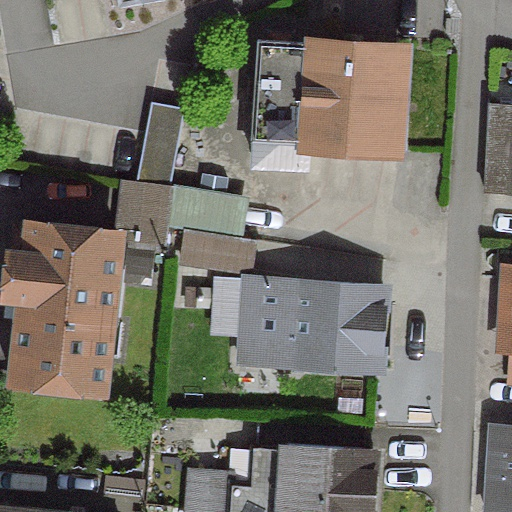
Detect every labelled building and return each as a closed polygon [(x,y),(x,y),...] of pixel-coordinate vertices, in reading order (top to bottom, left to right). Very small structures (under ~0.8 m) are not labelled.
[(386,152),(393,49),(303,43),(303,46),(258,43),(250,164),(297,167),(298,146),(386,152)] [(511,191),(511,107),(484,106),(480,190),(511,191)] [(178,117),(144,110),(131,184),(164,190),(178,117)] [(161,226),(164,190),(131,184),(125,235),(160,239),(161,226)] [(235,201),(169,188),(163,225),(184,230),(227,239),(235,201)] [(105,310),(104,309),(112,234),(9,223),(2,293),(18,295),(8,378),(97,387),(105,310)] [(244,243),(227,239),(184,230),(178,262),(237,275),(244,243)] [(511,266),(505,267),(500,351),(506,351),(504,380),(511,380),(511,266)] [(237,331),(235,362),(371,370),(377,286),(293,281),(293,282),(257,280),(254,332),(237,331)] [(0,298),(0,300),(0,318),(10,319),(12,300),(0,298)] [(511,511),(511,428),(495,428),(492,497),(481,496),(480,511),(496,511),(511,511)] [(228,486),(226,511),(361,511),(366,450),(282,445),(281,449),(249,447),(246,487),(228,486)] [(209,511),(212,475),(184,473),(181,511),(209,511)]
